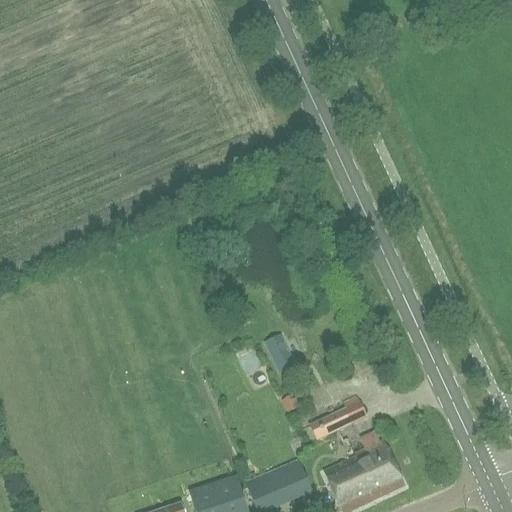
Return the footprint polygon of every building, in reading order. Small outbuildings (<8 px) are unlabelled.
[(280,338),(266,345),(279,373),(293,367),(280,338)] [(316,442),(352,425),(365,419),(356,398),(343,404),(346,410),(309,427),(316,442)] [(341,511),(348,511),(403,487),(383,443),(354,457),(356,460),(324,475),(341,511)] [(244,485),(255,511),(265,511),(311,493),(298,462),(244,485)] [(247,511),(236,477),(189,493),(195,511),(247,511)]
